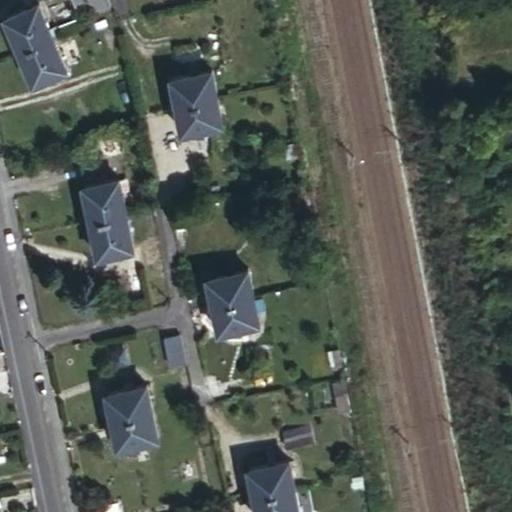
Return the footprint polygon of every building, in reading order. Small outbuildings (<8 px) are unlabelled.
[(3,16),(17,48),(54,33),(40,0),(3,16)] [(93,0),(97,8),(111,2),(109,0),(93,0)] [(53,33),(17,48),(31,80),(35,91),(71,76),(53,33)] [(175,105),(215,96),(209,66),(168,75),(175,105)] [(220,120),(215,96),(175,105),(180,129),(220,120)] [(82,183),(89,220),(123,214),(115,176),(82,183)] [(123,214),(89,220),(96,254),(130,246),(123,214)] [(212,303),(251,294),(245,269),(206,278),(212,303)] [(257,320),(251,294),(212,303),(218,330),(257,320)] [(179,333),(174,330),(161,332),(167,364),(185,360),(179,333)] [(104,390),(110,417),(149,409),(144,382),(104,390)] [(149,409),(110,417),(115,444),(155,436),(149,409)] [(284,428),(287,444),(313,439),(310,423),(284,428)] [(253,467),(259,492),(298,483),(291,456),(253,467)] [(298,483),(259,492),(264,511),(292,511),(305,509),(298,483)] [(81,504),(82,511),(107,511),(105,499),(81,504)]
